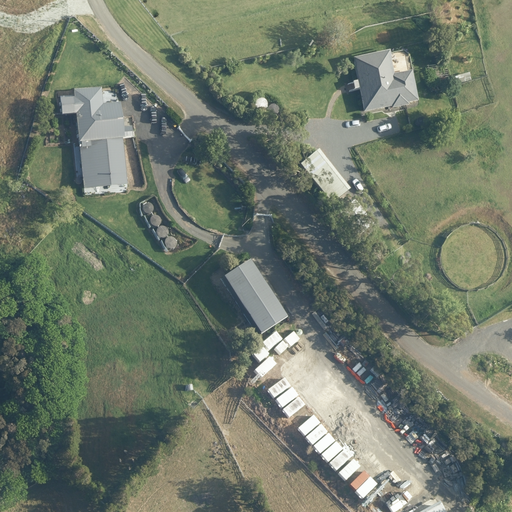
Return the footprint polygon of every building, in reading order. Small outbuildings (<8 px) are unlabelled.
[(389,51),(355,57),(365,111),(392,106),(393,107),(410,104),(409,102),(420,100),(414,68),(393,72),(389,51)] [(75,96),(61,97),(63,114),(77,113),(84,187),(126,183),(121,138),(135,137),(133,116),(124,117),(122,102),(104,103),(102,86),(74,89),(75,96)] [(319,149),(302,163),(334,202),(351,188),(319,149)] [(373,225),(356,198),(337,211),(354,237),(373,225)] [(251,259),(225,276),(263,333),(288,317),(251,259)] [(445,511),(440,502),(421,511),(445,511)]
